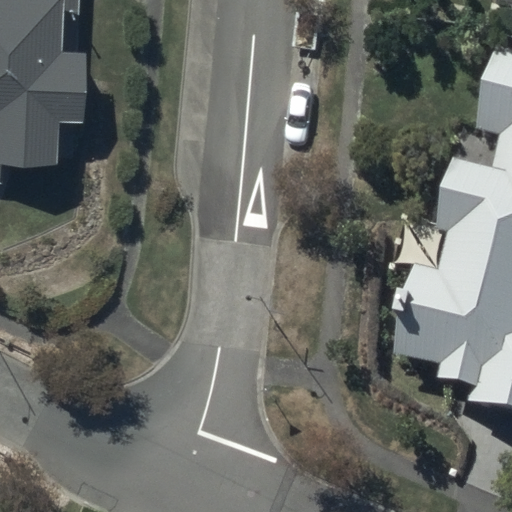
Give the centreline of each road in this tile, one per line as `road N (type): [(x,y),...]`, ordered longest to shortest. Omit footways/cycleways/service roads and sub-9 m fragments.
road 1 (residential): [(258,0),(228,314),(201,433),(181,481)]
road 2 (residential): [(0,395),(181,481)]
